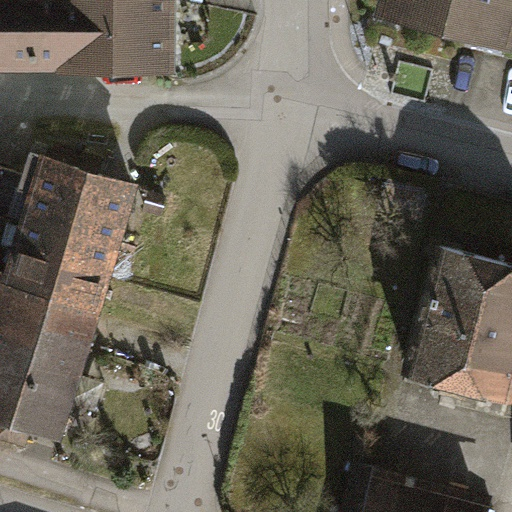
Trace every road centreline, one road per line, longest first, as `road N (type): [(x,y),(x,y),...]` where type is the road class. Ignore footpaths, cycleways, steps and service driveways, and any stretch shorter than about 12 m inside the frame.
road 1 (residential): [(289,106),(180,511)]
road 2 (residential): [(511,167),(289,106)]
